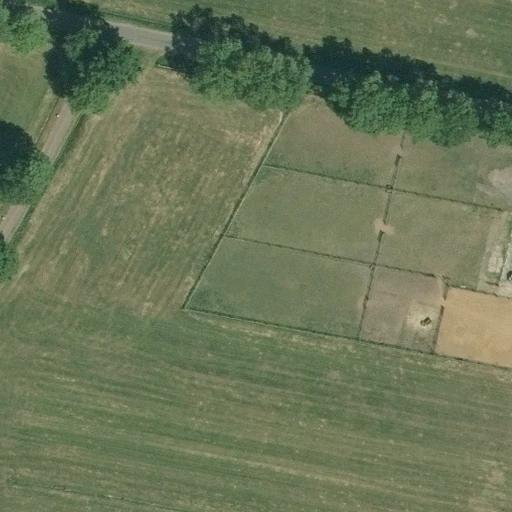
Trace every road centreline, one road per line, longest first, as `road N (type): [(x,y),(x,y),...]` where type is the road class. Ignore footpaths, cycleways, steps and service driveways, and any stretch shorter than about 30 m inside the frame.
road 1 (unclassified): [(511,116),(0,8)]
road 2 (unknown): [(0,225),(121,34)]
